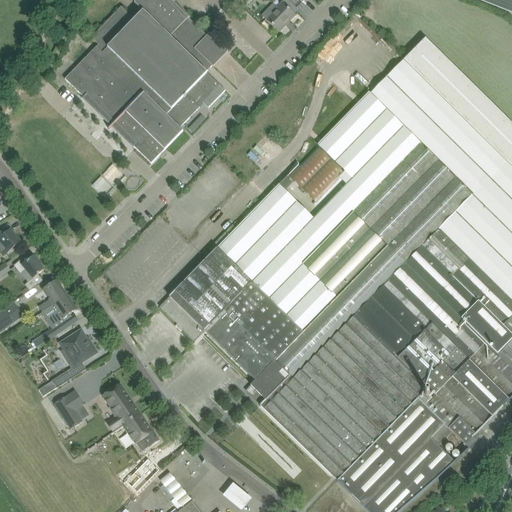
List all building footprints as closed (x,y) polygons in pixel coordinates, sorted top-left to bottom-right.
[(97,47),(65,80),(69,84),(73,87),(82,96),(84,98),(83,99),(109,124),(112,127),(109,130),(112,127),(133,147),(134,147),(135,148),(151,164),(159,156),(166,149),(183,131),(179,127),(181,125),(182,126),(200,108),(199,107),(186,95),(208,73),(207,72),(171,38),(147,15),(154,8),(145,0),(137,0),(134,3),(143,12),(135,20),(121,7),(95,34),(91,38),(99,45),(97,47)] [(170,0),(145,0),(154,8),(147,15),(171,38),(190,19),(179,9),(181,7),(176,1),(174,3),(170,0)] [(277,8),(266,19),(278,31),(288,20),(290,22),(295,16),(294,14),(298,10),(287,0),(284,0),(282,3),(277,8)] [(511,0),(478,0),(511,13),(511,0)] [(190,19),(171,38),(207,72),(212,66),(213,67),(228,52),(209,34),(207,36),(202,31),(190,19)] [(279,185),(160,307),(177,324),(175,326),(181,332),(183,330),(195,342),(205,331),(255,381),(247,390),(245,391),(260,406),(337,482),(337,481),(368,511),(399,511),(439,477),(455,463),(438,446),(451,432),(469,449),(477,442),(473,437),(511,397),(511,124),(426,39),(404,60),(404,61),(371,94),(369,93),(318,145),(288,176),(316,202),(307,212),(286,191),(279,185)] [(208,73),(186,95),(199,107),(202,103),(208,109),(226,91),(208,73)] [(20,241),(10,230),(7,232),(4,230),(0,233),(0,249),(4,254),(10,249),(11,249),(20,241)] [(20,262),(14,267),(21,275),(26,270),(33,279),(24,286),(26,288),(29,291),(43,281),(37,275),(44,270),(33,258),(23,266),(20,262)] [(6,264),(0,267),(0,277),(11,271),(6,264)] [(50,300),(39,308),(43,313),(46,310),(53,306),(68,296),(57,281),(43,291),(50,300)] [(43,313),(41,314),(45,320),(47,322),(51,328),(64,319),(66,320),(70,317),(70,315),(77,310),(68,296),(53,306),(46,310),(43,313)] [(14,303),(0,312),(0,334),(24,317),(14,303)] [(53,329),(42,336),(46,342),(57,335),(53,329)] [(82,330),(61,344),(64,349),(60,352),(71,370),(97,354),(96,352),(97,352),(93,345),(92,346),(82,330)] [(53,381),(58,388),(73,379),(68,372),(53,381)] [(120,384),(103,397),(110,408),(109,409),(115,418),(116,417),(124,427),(141,415),(133,403),(132,404),(129,399),(130,399),(120,384)] [(44,387),(39,390),(43,397),(48,394),(44,387)] [(66,397),(54,405),(71,430),(83,422),(76,411),(84,406),(75,391),(66,397)] [(141,415),(124,427),(142,453),(159,442),(141,415)] [(252,497),(233,482),(223,495),(241,510),(252,497)] [(175,500),(172,503),(179,511),(183,509),(177,503),(175,500)] [(200,511),(193,502),(185,508),(183,509),(179,511),(200,511)]
